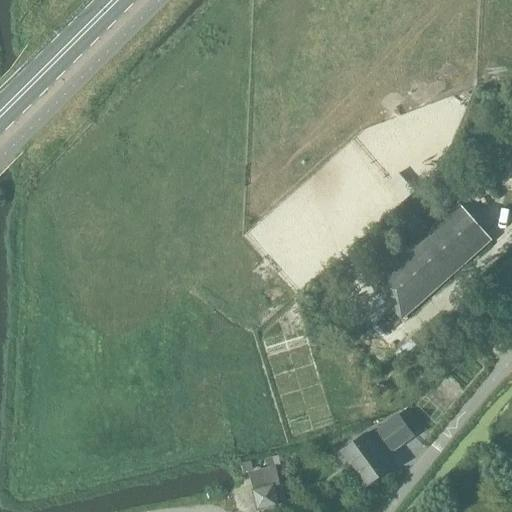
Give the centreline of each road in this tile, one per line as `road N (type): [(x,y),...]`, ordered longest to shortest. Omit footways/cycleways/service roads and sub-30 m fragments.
road 1 (unclassified): [(386,511),(511,367)]
road 2 (secondary): [(0,115),(117,0)]
